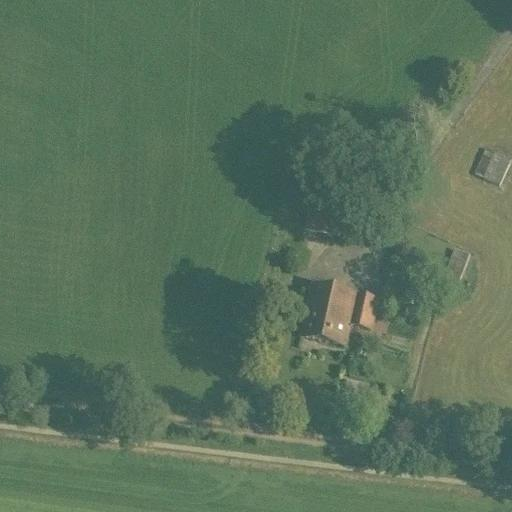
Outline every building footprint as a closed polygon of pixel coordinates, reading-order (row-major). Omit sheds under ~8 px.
[(474,176),(499,188),(511,162),(486,150),(474,176)] [(388,180),(374,174),(364,196),(379,202),(388,180)] [(304,232),(359,246),(367,214),(312,201),(304,232)] [(435,298),(450,305),(470,257),(455,251),(435,298)] [(311,286),(300,339),(346,349),(350,328),(373,333),(380,301),(311,286)] [(241,372),(256,376),(268,329),(253,325),(241,372)] [(368,393),(369,387),(346,381),(340,406),(372,414),(376,395),(368,393)]
